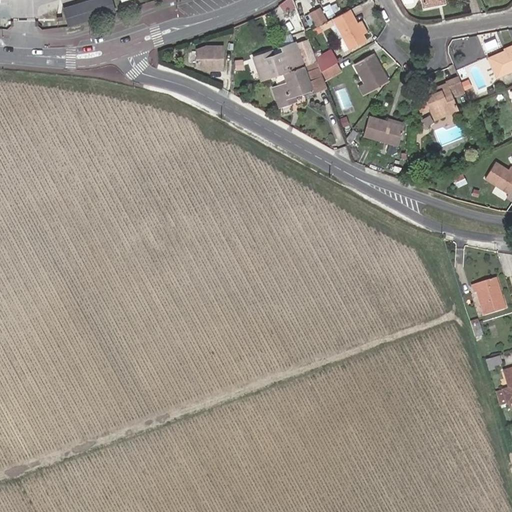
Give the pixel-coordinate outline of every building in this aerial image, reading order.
[(112,12),(108,0),(90,0),(61,9),(66,26),(112,12)] [(108,0),(112,12),(124,8),(121,0),(108,0)] [(421,0),(423,8),(436,6),(434,0),(421,0)] [(309,14),(317,28),(329,22),(321,8),(309,14)] [(347,12),(332,20),(349,52),(365,43),(361,37),(355,25),(347,12)] [(355,25),(361,37),(364,35),(358,23),(355,25)] [(295,45),(303,66),(316,61),(307,40),(295,45)] [(270,52),(252,59),(261,82),(283,74),(303,66),(295,45),(295,43),(281,49),(282,53),(272,57),(270,52)] [(506,51),(503,52),(487,58),(495,78),(511,70),(511,45),(505,48),(506,51)] [(204,71),(222,71),(222,48),(204,48),(195,52),(194,67),(204,71)] [(354,66),(369,94),(387,83),(372,56),(354,66)] [(303,66),(283,74),(287,83),(272,89),(279,107),(291,103),(289,97),(295,95),(310,90),(312,93),(326,88),(324,82),(320,73),(316,61),(303,66)] [(446,80),(447,84),(433,89),(435,94),(430,96),(425,98),(415,102),(423,125),(434,121),(458,111),(452,96),(464,91),(457,75),(446,80)] [(403,129),(387,124),(368,118),(363,138),(398,148),(403,129)] [(388,121),(387,124),(403,129),(404,125),(388,121)] [(511,174),(508,172),(494,164),(484,180),(509,196),(507,199),(511,202),(511,174)] [(504,311),(493,279),(471,286),(474,294),(477,293),(485,317),(504,311)] [(477,323),(471,326),(475,337),(481,335),(477,323)] [(502,364),(499,355),(483,360),(485,369),(502,364)] [(511,367),(504,370),(510,389),(494,395),(498,408),(511,403),(511,367)]
